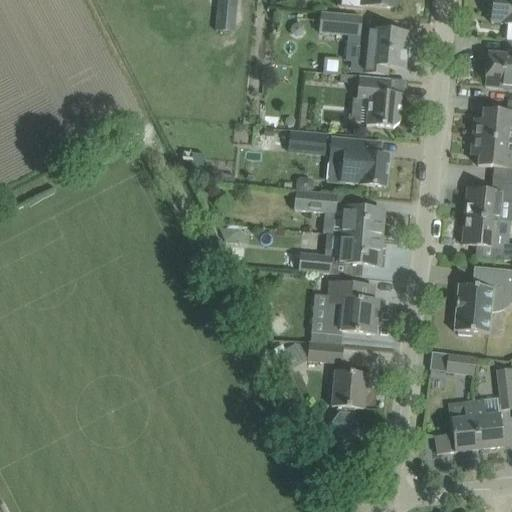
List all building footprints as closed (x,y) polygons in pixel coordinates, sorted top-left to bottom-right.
[(237,0),(216,0),(214,33),(235,34),(237,0)] [(341,0),(340,9),(361,10),(361,7),(398,11),(399,0),(341,0)] [(511,0),(492,0),(490,24),(507,26),(505,43),(511,43),(511,0)] [(360,18),(320,14),(318,34),(358,38),(360,18)] [(298,24),(293,26),(289,31),(291,37),(296,40),(302,38),(305,33),(303,27),(298,24)] [(407,34),(391,33),(373,31),(371,58),(367,61),(362,60),(361,74),(367,75),(387,77),(388,69),(404,70),(407,34)] [(511,43),(505,43),(504,56),(487,55),(484,88),(511,90),(511,43)] [(358,78),(341,77),(340,82),(357,84),(356,101),(368,102),(365,127),(392,130),(399,124),(401,101),(397,95),(382,94),(383,81),(390,82),(390,81),(358,78)] [(511,114),(502,114),(482,112),(481,122),(473,121),(471,139),(507,142),(508,131),(511,130),(511,114)] [(511,153),(506,153),(507,142),(471,139),(470,157),(478,157),(477,167),(511,171),(511,169),(511,153)] [(358,142),(338,140),(331,140),(329,165),(345,166),(344,185),(351,186),(385,189),(388,158),(357,155),(358,142)] [(324,153),(287,149),(286,157),(324,161),(324,153)] [(295,193),(312,194),(313,184),(312,181),(299,180),(297,183),(295,193)] [(511,195),(486,192),(466,191),(464,219),(498,222),(511,223),(511,214),(511,195)] [(335,196),(312,194),(295,193),(293,213),(333,216),(335,196)] [(340,237),(380,240),(383,213),(343,209),(340,237)] [(464,219),(461,246),(481,248),(495,250),(498,222),(464,219)] [(377,268),(380,240),(340,237),(338,264),(377,268)] [(511,245),(509,246),(503,246),(503,250),(504,262),(511,262),(511,245)] [(330,258),(325,257),(300,255),(298,273),(328,276),(330,258)] [(511,273),(474,270),(472,288),(458,286),(453,333),(457,333),(457,337),(471,338),(472,335),(488,336),(490,314),(494,314),(498,313),(502,312),(505,310),(508,307),(511,304),(511,301),(511,273)] [(373,288),(329,284),(327,306),(343,307),(342,316),(329,315),(328,316),(326,316),(325,319),(324,328),(325,331),(327,331),(326,346),(340,347),(342,334),(374,337),(377,303),(372,302),(373,288)] [(296,345),(280,353),(288,368),(307,358),(307,363),(341,366),(342,348),(340,347),(326,346),(308,344),(308,346),(296,345)] [(476,360),(467,359),(447,356),(445,374),(473,377),(476,360)] [(511,410),(511,378),(511,371),(495,372),(500,412),(511,410)] [(370,376),(351,374),(334,373),(331,408),(337,409),(336,420),(333,425),(337,437),(349,438),(356,428),(354,422),(355,410),(363,411),(365,393),(369,393),(370,376)] [(503,449),(499,416),(485,418),(483,402),(473,403),(478,451),(503,449)] [(436,456),(478,451),(473,403),(448,406),(450,422),(451,436),(434,438),(436,456)]
